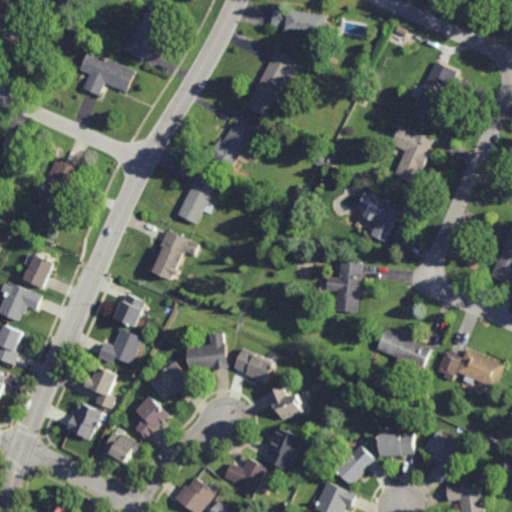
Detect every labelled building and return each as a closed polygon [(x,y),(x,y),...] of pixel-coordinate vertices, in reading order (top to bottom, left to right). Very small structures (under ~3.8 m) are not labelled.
[(145,60),(126,49),(152,3),(171,14),(145,60)] [(291,11),(291,9),(329,15),(326,35),(272,26),(275,8),(291,11)] [(15,42),(0,33),(0,10),(25,24),(15,42)] [(82,37),(71,32),(74,24),(85,29),(82,37)] [(402,44),(392,39),(395,34),(405,38),(402,44)] [(294,79),(290,77),(284,88),(290,91),(282,104),(277,101),(271,113),(270,112),(268,116),(250,106),(252,103),(251,102),(280,50),(298,60),(296,63),(297,64),(294,68),(299,70),(294,79)] [(104,57),(105,56),(138,71),(129,93),(108,83),(102,96),(86,88),(92,74),(83,69),(91,51),(104,57)] [(451,89),(447,87),(436,110),(444,113),(440,123),(414,111),(436,62),(459,72),(451,89)] [(363,81),(357,79),(359,73),(365,75),(363,81)] [(358,93),(352,90),(356,84),(362,87),(358,93)] [(367,108),(359,104),(362,96),(371,100),(367,108)] [(233,169),(216,158),(216,159),(211,156),(221,140),(225,143),(239,120),(257,132),(233,169)] [(415,132),(416,131),(435,139),(417,184),(397,176),(407,151),(393,145),(401,126),(415,132)] [(331,164),(327,161),(335,144),(340,146),(331,164)] [(60,225),(36,214),(50,183),(48,182),(58,160),(80,170),(64,205),(68,207),(60,225)] [(246,179),(238,173),(242,167),(250,173),(246,179)] [(199,225),(180,215),(199,176),(219,186),(199,225)] [(241,192),(233,189),(236,182),(244,186),(241,192)] [(391,201),(392,200),(401,204),(400,206),(405,208),(389,243),(373,235),(379,221),(381,222),(382,219),(379,218),(377,222),(363,215),(365,210),(369,212),(373,204),(365,200),(369,191),(391,201)] [(511,282),(493,275),(511,229),(511,282)] [(198,257),(188,252),(175,281),(155,272),(160,262),(156,260),(170,230),(193,241),(192,241),(203,246),(198,257)] [(301,241),(292,238),(294,232),(303,235),(301,241)] [(58,263),(47,288),(26,279),(30,270),(31,271),(33,267),(27,265),(30,258),(36,260),(38,254),(58,263)] [(360,313),(338,311),(340,291),(329,290),(331,278),(341,279),(343,261),(365,264),(360,313)] [(32,292),(33,291),(45,296),(39,311),(30,307),(27,315),(25,314),(21,322),(0,312),(13,283),(32,292)] [(148,303),(145,309),(147,310),(139,328),(117,319),(125,301),(126,302),(129,295),(148,303)] [(16,366),(0,359),(0,340),(7,325),(26,333),(21,344),(25,346),(16,366)] [(424,368),(410,362),(407,369),(397,365),(400,359),(379,350),(388,329),(433,349),(424,368)] [(145,339),(134,365),(118,358),(116,365),(100,358),(107,343),(116,347),(124,330),(145,339)] [(226,344),(228,343),(231,369),(216,371),(215,368),(192,371),(189,348),(213,345),(212,336),(225,334),(226,344)] [(277,370),(275,369),(269,384),(248,375),(249,374),(237,369),(246,349),(265,357),(265,359),(278,364),(276,368),(278,368),(277,370)] [(506,366),(496,389),(474,380),(473,384),(472,384),(470,390),(463,387),(465,381),(464,381),(466,376),(458,373),(468,350),(506,366)] [(455,377),(454,376),(453,380),(446,377),(447,375),(439,371),(447,352),(463,358),(455,377)] [(191,380),(192,379),(200,390),(186,400),(181,393),(175,398),(173,396),(166,401),(152,382),(178,363),(191,380)] [(112,396),(119,399),(113,411),(97,404),(102,393),(88,387),(92,377),(96,379),(101,367),(120,376),(112,396)] [(0,399),(9,377),(0,373),(0,399)] [(291,400),(301,395),(304,402),(301,403),(305,413),(286,421),(283,414),(281,415),(271,392),(285,387),(291,400)] [(417,403),(412,400),(415,395),(420,397),(417,403)] [(149,441),(137,430),(147,420),(138,412),(151,397),(172,417),(149,441)] [(107,423),(103,421),(100,430),(96,428),(92,440),(88,439),(88,437),(70,429),(75,415),(78,416),(80,412),(80,411),(83,404),(110,415),(107,423)] [(292,471),(291,471),(290,472),(268,461),(273,449),(271,448),(281,428),(307,440),(292,471)] [(464,453),(449,470),(452,473),(443,483),(431,474),(439,464),(433,459),(434,456),(425,448),(440,432),(464,453)] [(123,438),(125,435),(142,445),(137,454),(134,453),(127,465),(113,456),(114,453),(107,449),(116,433),(123,438)] [(497,444),(488,439),(490,433),(500,438),(497,444)] [(384,457),(383,437),(402,436),(402,435),(418,434),(418,456),(384,457)] [(501,455),(496,453),(499,446),(504,448),(501,455)] [(355,487),(341,473),(357,457),(355,455),(364,447),(379,461),(369,471),(370,472),(355,487)] [(259,493),(228,479),(234,464),(246,470),(251,460),(270,468),(259,493)] [(511,470),(504,474),(501,469),(511,464),(511,465),(511,470)] [(219,494),(206,511),(194,511),(178,500),(188,486),(191,488),(198,479),(219,494)] [(354,509),(349,507),(347,511),(320,511),(318,511),(329,483),(360,496),(354,509)] [(464,491),(482,488),(485,511),(461,511),(460,501),(449,502),(447,487),(463,485),(464,491)] [(232,511),(214,511),(222,503),(232,511)]
